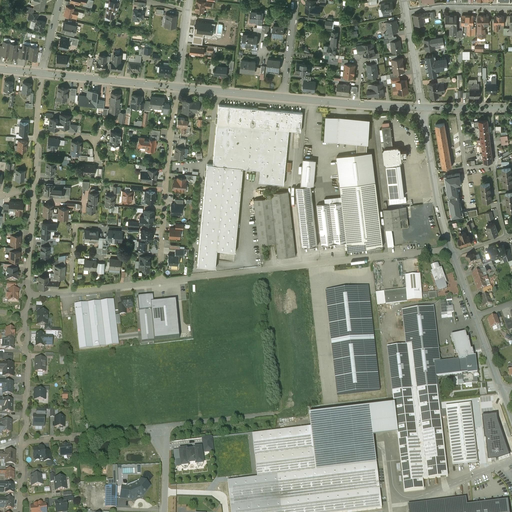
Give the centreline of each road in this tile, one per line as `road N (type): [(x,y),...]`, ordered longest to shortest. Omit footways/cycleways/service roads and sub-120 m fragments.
road 1 (residential): [(451,248),(158,281)]
road 2 (residential): [(178,87),(158,281)]
road 3 (residential): [(21,444),(167,425)]
road 4 (residential): [(451,248),(422,107)]
road 5 (residential): [(167,425),(306,410)]
road 6 (tertiary): [(422,107),(283,97)]
road 7 (tertiary): [(178,87),(42,72)]
road 8 (residential): [(29,312),(21,444)]
road 9 (residential): [(158,281),(30,296)]
